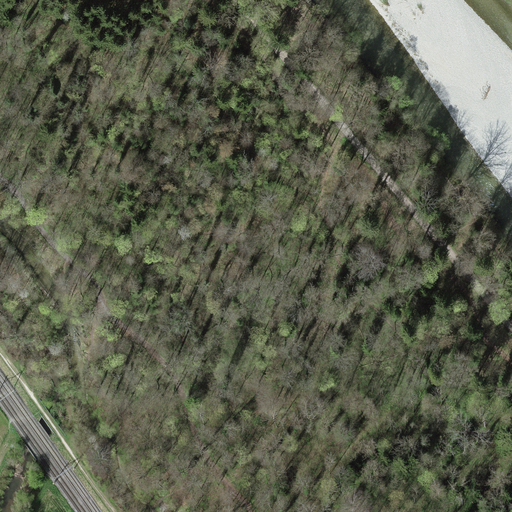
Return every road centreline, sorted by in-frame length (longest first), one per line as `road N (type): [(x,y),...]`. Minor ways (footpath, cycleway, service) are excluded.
road 1 (unknown): [(511,375),(218,0)]
road 2 (track): [(511,329),(239,0)]
